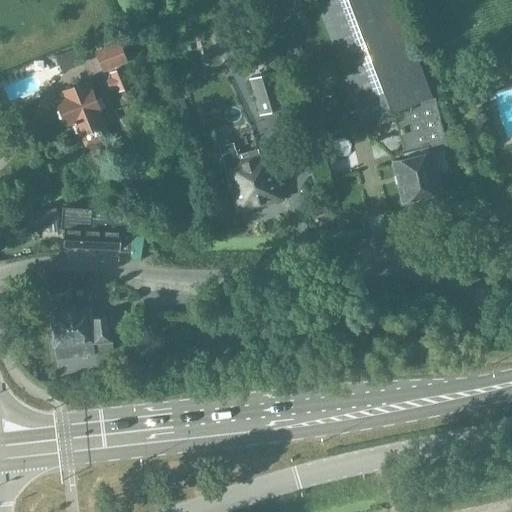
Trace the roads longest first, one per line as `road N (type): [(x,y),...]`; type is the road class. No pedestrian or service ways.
road 1 (unclassified): [(511,312),(389,276),(61,264),(0,274)]
road 2 (secondary): [(0,453),(511,385)]
road 3 (unclassified): [(195,511),(316,473),(511,432)]
